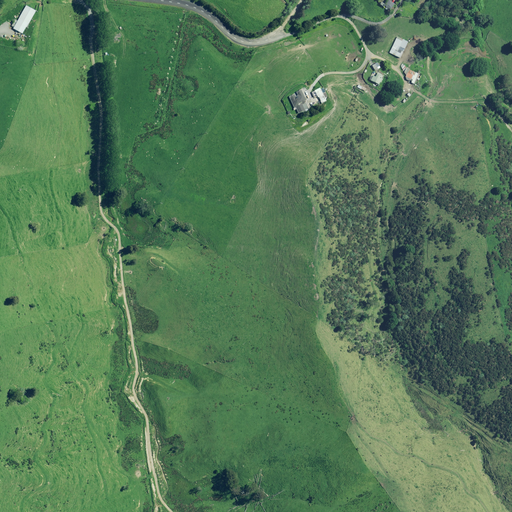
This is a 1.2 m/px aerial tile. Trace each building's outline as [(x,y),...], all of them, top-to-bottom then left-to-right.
[(385,0),(384,2),(381,0),(378,4),(381,6),(382,7),(387,10),(388,8),(390,10),(394,3),(389,0),(385,0)] [(35,11),(26,5),(17,21),(15,19),(11,26),(14,27),(13,28),(22,33),(26,27),(27,27),(35,11)] [(408,42),(398,37),(390,53),(400,58),(408,42)] [(404,72),(406,75),(405,77),(406,80),(409,81),(410,80),(411,81),(411,82),(413,84),(418,73),(406,67),(404,72)] [(379,82),(380,82),(382,79),(381,79),(382,76),(376,74),(375,77),(371,75),(369,80),(378,84),(379,82)] [(310,110),(300,90),(296,92),(297,95),(295,97),(293,94),(288,97),(295,110),(296,109),(299,113),(305,110),(306,112),(310,110)] [(326,101),(320,90),(315,92),(318,97),(319,97),(322,103),(326,101)]
